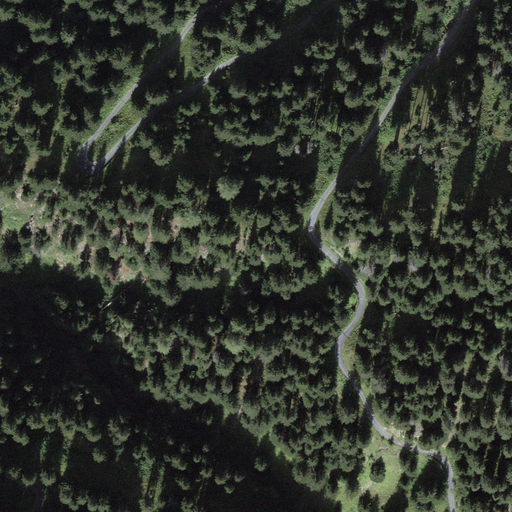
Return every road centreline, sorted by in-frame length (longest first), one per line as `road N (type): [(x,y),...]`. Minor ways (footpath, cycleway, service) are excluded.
road 1 (track): [(452,511),(444,460),(389,437),(340,362),(341,340),(364,299),(317,242),(313,223),(406,78),(446,43),(474,0)]
road 2 (track): [(330,0),(164,105),(94,168),(85,167),(82,149),(190,24),(227,0)]
